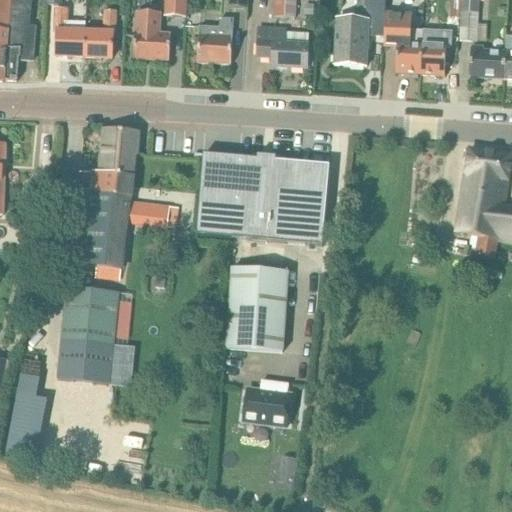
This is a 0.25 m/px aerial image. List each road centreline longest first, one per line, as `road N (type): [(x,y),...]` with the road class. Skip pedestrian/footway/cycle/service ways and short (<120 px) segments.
road 1 (track): [(342,123),(311,459),(311,486),(327,511)]
road 2 (tertiary): [(342,123),(0,115)]
road 3 (tertiary): [(342,123),(511,136)]
